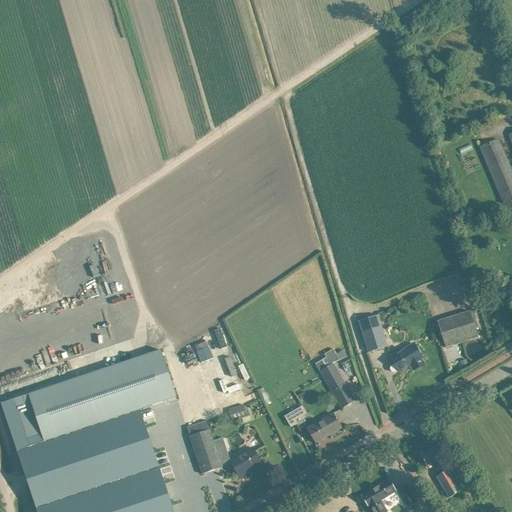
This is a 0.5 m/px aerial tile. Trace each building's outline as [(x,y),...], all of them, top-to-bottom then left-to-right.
[(479,147),(506,210),(511,208),(511,133),(508,135),(511,144),(511,170),(498,139),(481,146),(479,147)] [(317,235),(312,237),(317,251),(322,249),(317,235)] [(447,301),(440,304),(442,310),(449,308),(447,301)] [(478,337),(470,311),(437,322),(445,347),(478,337)] [(358,322),(369,353),(389,346),(378,315),(358,322)] [(203,344),(206,353),(218,350),(215,341),(203,344)] [(391,366),(391,369),(392,372),(395,372),(399,370),(399,372),(410,365),(413,370),(424,364),(421,359),(422,358),(417,350),(414,344),(391,357),(395,364),(391,366)] [(340,360),(333,349),(324,354),(326,358),(315,364),(341,409),(355,401),(334,363),(340,360)] [(14,399),(1,404),(37,511),(174,511),(140,410),(177,398),(167,369),(161,350),(154,352),(135,359),(28,394),(14,399)] [(250,377),(255,376),(251,360),(245,362),(250,377)] [(236,389),(247,384),(245,379),(233,384),(236,389)] [(247,417),(243,404),(228,409),(231,421),(247,417)] [(307,428),(316,443),(341,428),(333,413),(307,428)] [(309,425),(312,420),(307,416),(303,422),(309,425)] [(222,468),(219,458),(207,421),(187,428),(202,474),(222,468)] [(479,444),(491,437),(498,448),(504,445),(491,423),(485,426),(483,424),(471,431),(475,436),(469,440),(473,447),(470,449),(474,456),(483,451),(479,444)] [(244,427),(242,434),(250,436),(252,429),(244,427)] [(437,467),(443,463),(440,458),(440,457),(434,447),(421,456),(427,466),(433,462),(437,467)] [(247,470),(260,462),(252,448),(230,461),(239,477),(247,472),(247,470)] [(182,489),(201,482),(189,449),(171,455),(182,489)] [(448,470),(436,477),(449,498),(460,491),(448,470)] [(373,489),(362,496),(371,511),(387,511),(388,511),(381,500),(396,491),(395,488),(389,480),(373,489)] [(398,490),(406,503),(414,499),(405,485),(398,490)]
